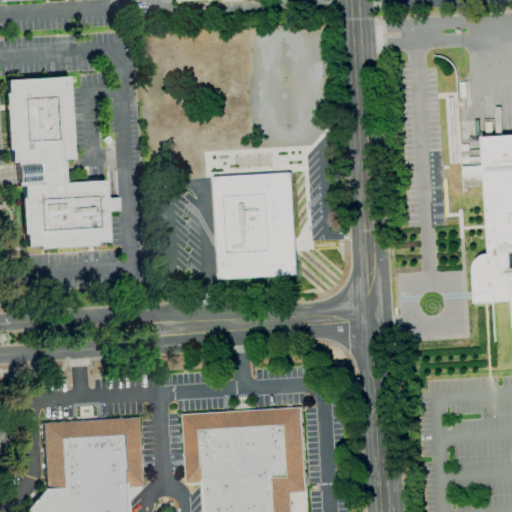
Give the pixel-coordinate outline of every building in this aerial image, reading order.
[(38,249),(38,246),(25,247),(25,234),(22,234),(20,198),(23,198),(22,186),(17,186),(15,163),(10,163),(9,150),(7,150),(3,94),(6,93),(5,81),(67,77),(72,159),(62,160),(63,183),(103,181),(104,199),(117,198),(118,211),(105,212),(107,242),(94,243),(95,246),(38,249)] [(472,270),(473,268),(473,267),(473,266),(473,265),(474,264),(474,263),(475,262),(475,261),(476,260),(477,259),(478,258),(479,258),(479,257),(480,256),(481,256),(483,255),(484,255),(485,255),(486,254),(487,254),(488,254),(484,177),(462,178),(461,167),(483,166),(481,138),(511,136),(511,301),(474,303),(472,270)] [(218,280),(212,178),(290,173),(297,275),(218,280)] [(204,511),(203,483),(185,484),(181,415),(300,408),(305,493),(289,493),(290,511),(204,511)] [(24,511),(24,510),(44,489),(45,488),(41,423),(137,418),(141,487),(123,488),(124,511),(24,511)]
